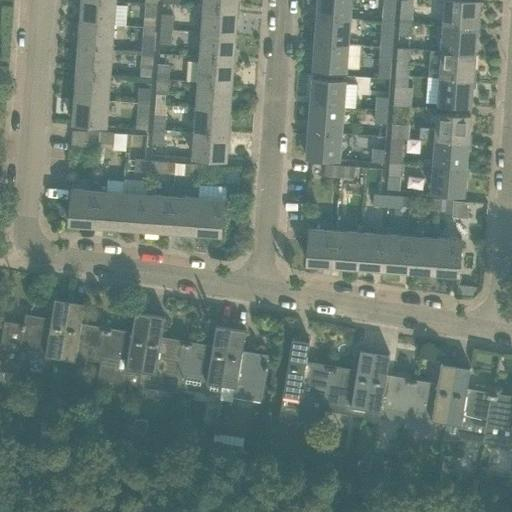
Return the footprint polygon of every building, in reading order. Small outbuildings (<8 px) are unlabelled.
[(81,0),(80,22),(114,25),(115,0),(81,0)] [(237,0),(204,0),(204,6),(237,9),(237,0)] [(317,0),(317,16),(350,18),(351,0),(317,0)] [(382,0),(382,8),(392,8),(393,0),(382,0)] [(400,0),(400,9),(399,22),(411,23),(412,0),(400,0)] [(479,2),(459,0),(456,0),(445,0),(444,25),(477,28),(479,2)] [(156,3),(145,2),(144,16),(155,17),(156,3)] [(237,9),(204,6),(202,31),(235,34),(237,9)] [(161,14),(160,28),(170,29),(171,14),(161,14)] [(317,16),(315,42),(348,45),(350,18),(317,16)] [(80,22),(78,48),(112,50),(114,25),(80,22)] [(411,23),(399,22),(398,36),(410,36),(411,23)] [(477,28),(444,25),(442,51),(475,54),(477,28)] [(170,29),(160,28),(159,43),(169,43),(170,29)] [(235,34),(202,31),(200,57),(234,59),(235,34)] [(380,33),(379,46),(390,47),(391,34),(380,33)] [(142,38),(141,52),(153,53),(154,39),(142,38)] [(348,45),(315,42),(313,68),(346,71),(348,45)] [(390,47),(379,46),(377,78),(388,79),(390,47)] [(78,48),(76,73),(110,75),(112,50),(78,48)] [(475,54),(442,51),(430,50),(428,77),(440,78),(473,80),(475,54)] [(153,53),(141,52),(140,67),(152,68),(153,53)] [(200,64),(198,82),(232,85),(234,59),(200,57),(200,61),(200,64)] [(187,60),(185,81),(188,81),(198,82),(200,64),(200,61),(187,60)] [(397,61),(396,74),(407,75),(408,62),(397,61)] [(156,79),(167,80),(168,65),(157,65),(156,79)] [(110,75),(76,73),(74,98),(108,101),(110,75)] [(407,75),(396,74),(393,105),(411,106),(412,88),(406,88),(407,75)] [(346,81),(332,80),(312,78),(310,105),(344,107),(346,81)] [(473,80),(440,78),(438,104),(471,106),(473,80)] [(167,80),(156,79),(155,93),(166,94),(167,80)] [(232,85),(198,82),(197,107),(230,110),(232,85)] [(139,89),(138,103),(149,104),(150,89),(139,89)] [(375,110),(385,111),(386,98),(376,97),(375,110)] [(108,101),(74,98),(72,123),(106,126),(108,101)] [(149,104),(138,103),(136,128),(148,128),(149,104)] [(310,105),(308,131),(342,133),(344,107),(310,105)] [(411,106),(393,105),(391,135),(403,136),(409,137),(411,106)] [(197,107),(195,133),(228,135),(230,110),(197,107)] [(385,111),(375,110),(374,123),(384,124),(385,111)] [(437,114),(436,128),(420,127),(419,139),(435,140),(468,142),(470,116),(437,114)] [(153,130),(164,130),(165,115),(154,115),(153,130)] [(97,142),(97,131),(83,130),(82,141),(97,142)] [(153,130),(152,144),(163,144),(163,131),(164,130),(153,130)] [(97,131),(97,142),(100,143),(115,144),(116,133),(97,131)] [(342,133),(308,131),(306,157),(340,160),(342,133)] [(228,135),(195,133),(193,158),(226,160),(228,135)] [(403,136),(391,135),(389,163),(401,164),(403,136)] [(435,140),(433,166),(467,169),(468,142),(435,140)] [(382,149),(372,148),(371,162),(381,163),(382,149)] [(149,171),(150,160),(135,159),(134,170),(149,171)] [(165,161),(150,160),(149,171),(164,172),(165,161)] [(200,175),(201,165),(185,163),(184,174),(200,175)] [(215,166),(201,165),(200,175),(214,177),(215,166)] [(339,177),(340,166),(325,165),(324,176),(339,177)] [(340,166),(339,177),(354,178),(355,167),(340,166)] [(467,169),(433,166),(431,193),(465,195),(467,169)] [(387,189),(399,190),(400,177),(388,176),(387,189)] [(97,190),(91,190),(71,188),(69,223),(94,225),(97,190)] [(122,192),(97,190),(94,225),(119,227),(122,192)] [(147,194),(122,192),(119,227),(145,229),(147,194)] [(147,194),(145,229),(170,231),(173,196),(147,194)] [(387,208),(388,196),(374,195),(373,207),(387,208)] [(173,196),(170,231),(195,233),(198,198),(173,196)] [(388,196),(387,208),(402,208),(403,197),(388,196)] [(198,198),(195,233),(221,235),(223,200),(198,198)] [(438,210),(438,199),(424,198),(423,209),(438,210)] [(438,199),(438,210),(453,211),(453,200),(438,199)] [(335,230),(329,230),(309,228),(307,264),(332,265),(335,230)] [(360,232),(335,230),(332,265),(357,267),(360,232)] [(385,234),(360,232),(357,267),(383,269),(385,234)] [(385,234),(383,269),(408,271),(411,236),(385,234)] [(411,236),(408,271),(433,273),(436,238),(411,236)] [(461,240),(436,238),(433,273),(459,275),(461,240)] [(459,285),(458,293),(473,294),(473,286),(459,285)] [(4,321),(1,340),(0,344),(0,369),(16,373),(21,347),(45,351),(44,355),(59,357),(69,301),(55,298),(51,318),(25,314),(24,324),(4,321)] [(84,303),(69,301),(59,357),(75,360),(75,357),(101,361),(106,327),(81,323),(84,303)] [(106,327),(101,361),(98,377),(125,382),(127,369),(140,371),(150,314),(135,311),(132,331),(106,327)] [(150,314),(140,371),(137,384),(178,391),(179,385),(187,341),(162,336),(165,316),(150,314)] [(187,341),(179,385),(220,392),(221,384),(231,328),(216,325),(212,345),(187,341)] [(231,328),(221,384),(234,387),(233,394),(261,399),(268,354),(242,350),(246,330),(231,328)] [(292,338),(280,410),(322,418),(324,409),(326,397),(331,365),(306,361),(309,341),(292,338)] [(331,365),(326,397),(324,409),(364,416),(365,409),(375,352),(360,349),(356,369),(331,365)] [(390,355),(375,352),(365,409),(380,411),(381,407),(407,411),(412,379),(387,375),(390,355)] [(412,379),(407,411),(404,425),(429,429),(431,420),(446,423),(456,366),(441,363),(437,383),(412,379)] [(456,366),(446,423),(444,436),(484,443),(493,392),(467,388),(471,368),(456,366)] [(511,395),(493,392),(484,443),(511,447),(511,395)] [(89,425),(102,427),(104,420),(98,413),(91,412),(89,425)] [(132,419),(130,431),(143,433),(145,421),(132,419)] [(210,445),(239,450),(241,438),(212,433),(210,445)] [(343,467),(353,469),(354,460),(344,458),(343,467)] [(376,459),(374,472),(395,476),(397,463),(376,459)] [(358,460),(357,470),(368,472),(370,462),(358,460)] [(481,475),(478,490),(511,496),(511,480),(509,480),(510,475),(490,472),(489,477),(481,475)]
